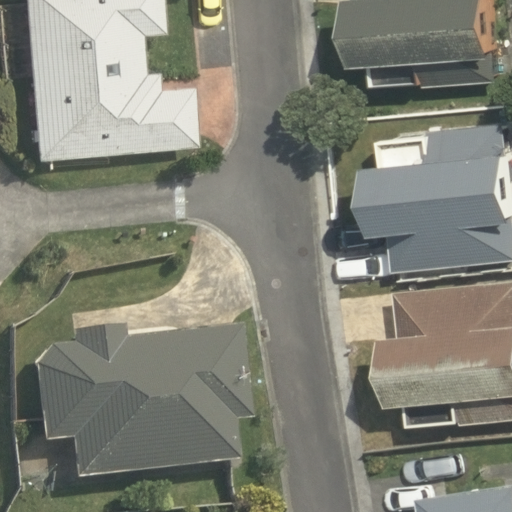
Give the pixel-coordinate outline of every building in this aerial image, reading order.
[(161,0),(25,0),(36,153),(197,141),(192,81),(160,84),(158,68),(144,70),(141,30),(163,29),(161,0)] [(511,0),(370,0),(375,57),(387,56),(389,82),(436,78),(436,82),(510,76),(508,48),(511,47),(511,0)] [(390,155),(397,222),(403,222),(408,268),(511,257),(511,118),(451,125),(453,143),(448,149),(390,155)] [(511,277),(407,287),(410,322),(405,322),(411,395),(423,394),(425,416),(475,412),(476,420),(511,416),(511,277)] [(234,420),(252,419),(240,325),(123,338),(121,328),(74,333),(75,341),(52,344),(33,363),(43,438),(72,434),(77,477),(240,459),(234,420)] [(450,511),(511,511),(511,474),(446,484),(450,511)]
